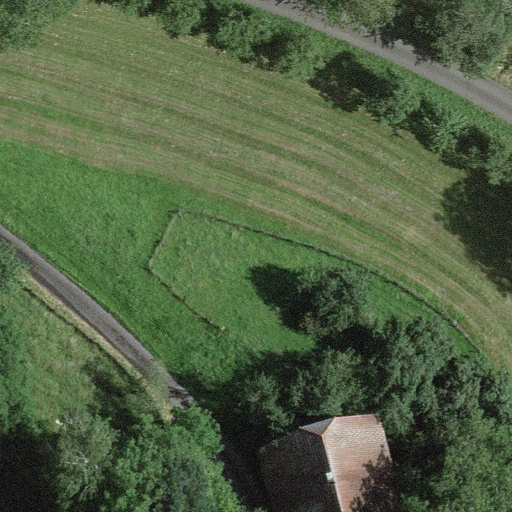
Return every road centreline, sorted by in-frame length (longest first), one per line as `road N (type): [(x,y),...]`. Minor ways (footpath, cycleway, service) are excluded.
road 1 (residential): [(219,456),(131,351),(0,243)]
road 2 (track): [(511,110),(414,56),(274,0)]
